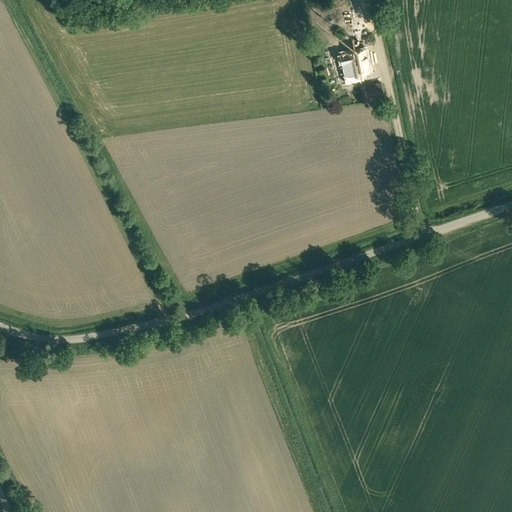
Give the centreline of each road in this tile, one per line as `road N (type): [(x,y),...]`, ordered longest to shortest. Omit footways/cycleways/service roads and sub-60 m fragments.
road 1 (unclassified): [(0,326),(58,339),(145,324),(511,205)]
road 2 (track): [(422,237),(376,0)]
